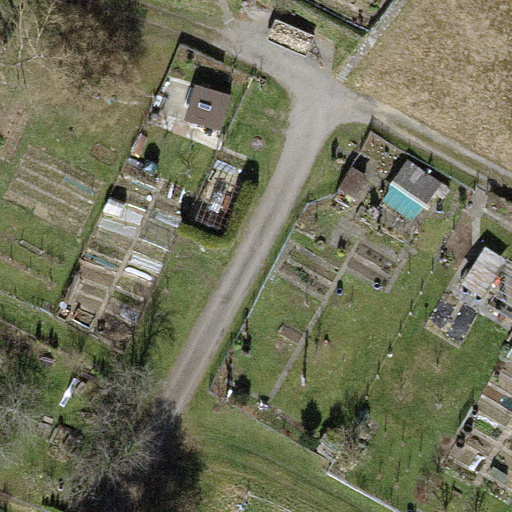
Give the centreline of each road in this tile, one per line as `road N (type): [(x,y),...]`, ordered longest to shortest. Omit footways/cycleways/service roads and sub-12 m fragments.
road 1 (track): [(108,511),(328,96),(511,180)]
road 2 (track): [(164,407),(348,511)]
